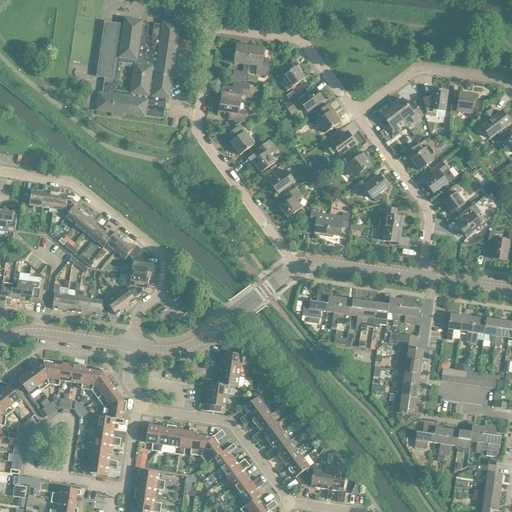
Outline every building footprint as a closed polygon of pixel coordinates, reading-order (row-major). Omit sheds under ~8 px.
[(119,27),(120,24),(105,22),(97,77),(104,78),(104,82),(102,94),(99,93),(96,110),(111,112),(111,115),(122,117),(123,114),(144,117),(144,115),(163,118),(166,98),(169,98),(180,24),(163,21),(163,24),(154,23),(152,36),(147,36),(149,25),(142,24),(142,21),(125,19),(124,28),(119,27)] [(237,45),(236,54),(231,53),(229,55),(228,60),(230,62),(243,64),(242,72),(234,71),(233,80),(245,82),(248,65),(250,47),(237,45)] [(250,47),(248,65),(257,66),(256,74),(266,76),(268,59),(263,58),(264,49),(250,47)] [(302,72),(297,66),(289,72),(286,67),(275,75),(281,84),(286,91),(291,88),(304,78),(301,73),(302,72)] [(223,87),(221,99),(240,102),(242,94),(248,95),(250,85),(237,83),(236,89),(223,87)] [(91,85),(86,85),(83,107),(88,108),(91,85)] [(296,95),(289,100),(283,104),(291,115),(303,106),(307,112),(323,100),(315,89),(306,95),(302,90),(296,95)] [(444,117),(445,111),(448,92),(434,90),(433,93),(420,97),(425,115),(444,117)] [(289,100),(296,95),(293,91),(286,96),(289,100)] [(472,113),(474,95),(460,93),(459,99),(453,99),(450,115),(457,116),(458,111),(472,113)] [(240,102),(221,99),(219,111),(232,113),(232,120),(244,122),(246,111),(239,110),(240,102)] [(403,99),(392,107),(401,120),(408,115),(413,121),(422,115),(411,100),(406,104),(403,99)] [(327,105),(314,115),(318,121),(317,121),(325,133),(340,122),(327,105)] [(401,120),(392,107),(382,115),(385,120),(380,123),(391,138),(400,131),(395,125),(401,120)] [(481,126),(490,138),(510,123),(501,111),(497,115),(492,108),(480,117),(485,124),(481,126)] [(240,155),(254,144),(240,125),(226,136),(240,155)] [(340,155),(356,144),(347,132),(342,135),(339,130),(323,142),(333,154),(337,151),(340,155)] [(507,157),(511,154),(511,153),(511,136),(510,138),(507,133),(496,141),(507,157)] [(270,155),(277,150),(270,141),(258,149),(262,155),(253,162),(261,173),(275,162),(270,155)] [(429,146),(425,149),(424,148),(423,150),(418,144),(404,155),(409,161),(411,159),(419,170),(433,159),(430,156),(433,154),(434,152),(429,146)] [(354,160),(350,155),(337,165),(345,175),(350,171),(354,177),(363,170),(364,171),(372,165),(363,153),(354,160)] [(425,182),(433,193),(447,182),(441,174),(448,169),(441,161),(429,170),(433,176),(425,182)] [(259,182),(265,189),(271,184),(278,194),(294,182),(286,171),(279,177),(274,171),(259,182)] [(368,182),(365,178),(354,186),(361,194),(366,190),(372,199),(388,187),(379,174),(368,182)] [(493,190),(496,188),(490,180),(481,187),(487,194),(493,190)] [(467,207),(464,203),(457,193),(461,190),(456,183),(444,192),(448,197),(442,202),(451,213),(455,210),(458,215),(467,207)] [(283,212),(284,212),(288,217),(302,207),(297,200),(301,197),(295,188),(283,197),(287,202),(280,208),(283,212)] [(41,207),(44,192),(32,190),(30,197),(25,196),(23,208),(33,210),(34,206),(41,207)] [(44,192),(41,207),(49,208),(49,212),(53,213),(56,193),(44,192)] [(56,193),(53,213),(57,213),(57,209),(65,211),(69,213),(75,205),(76,205),(77,203),(71,199),(67,198),(68,195),(56,193)] [(481,218),(478,214),(481,213),(474,204),(464,212),(467,217),(457,225),(466,237),(477,229),(478,230),(482,231),(488,227),(488,222),(485,218),(481,218)] [(69,213),(65,217),(75,225),(85,213),(76,205),(75,205),(69,213)] [(383,228),(401,231),(403,218),(392,216),(393,209),(378,207),(377,218),(385,220),(383,228)] [(312,208),(311,216),(306,215),(305,221),(309,222),(308,227),(315,228),(314,233),(327,235),(330,214),(318,213),(318,209),(312,208)] [(0,220),(0,234),(4,235),(4,231),(6,231),(6,227),(11,228),(13,213),(3,211),(2,221),(0,220)] [(85,213),(75,225),(84,232),(94,220),(85,213)] [(330,214),(327,235),(340,237),(342,227),(347,228),(349,214),(343,213),(343,216),(330,214)] [(94,220),(84,232),(94,240),(103,228),(94,220)] [(113,235),(103,228),(94,240),(103,247),(106,244),(113,235)] [(401,231),(383,228),(382,241),(393,242),(393,244),(407,246),(408,239),(400,238),(401,231)] [(115,232),(113,235),(106,244),(115,252),(125,239),(115,232)] [(499,239),(500,233),(489,232),(487,245),(493,246),(491,259),(506,261),(509,241),(499,239)] [(66,237),(63,240),(66,242),(63,246),(66,242),(68,243),(65,247),(70,251),(73,247),(72,247),(75,244),(66,237)] [(125,239),(115,252),(125,259),(128,255),(131,258),(143,254),(143,253),(141,249),(135,245),(134,247),(125,239)] [(143,254),(131,258),(133,262),(131,274),(149,277),(151,264),(146,264),(147,256),(146,252),(143,253),(143,254)] [(69,261),(66,264),(71,267),(77,260),(72,256),(69,260),(69,261)] [(149,277),(131,274),(129,286),(126,288),(134,299),(134,298),(142,292),(143,288),(147,289),(149,277)] [(17,285),(13,285),(11,299),(6,298),(5,304),(10,305),(11,299),(21,301),(22,291),(27,292),(29,282),(18,280),(17,285)] [(22,291),(21,301),(43,304),(45,291),(38,290),(39,283),(29,282),(27,292),(22,291)] [(0,297),(0,307),(5,308),(5,304),(6,298),(11,299),(13,285),(3,283),(2,288),(1,297),(0,297)] [(53,294),(55,294),(52,309),(65,311),(67,296),(59,294),(60,285),(54,284),(53,294)] [(126,288),(117,295),(126,308),(136,301),(134,298),(134,299),(126,288)] [(67,296),(65,311),(76,313),(80,291),(75,290),(74,297),(67,296)] [(84,291),(80,291),(76,313),(88,314),(91,299),(83,298),(84,291)] [(328,296),(329,296),(329,294),(317,292),(315,302),(310,301),(310,302),(304,301),(302,316),(320,318),(321,311),(326,312),(328,296)] [(383,304),(377,303),(373,327),(379,328),(379,325),(386,326),(388,314),(387,314),(389,298),(390,298),(390,295),(385,294),(383,304)] [(126,308),(117,295),(105,304),(107,314),(112,310),(116,315),(126,308)] [(329,297),(329,296),(328,296),(326,312),(333,313),(332,323),(337,324),(340,298),(329,297)] [(402,300),(400,315),(405,316),(404,323),(420,325),(422,314),(418,313),(418,309),(413,309),(414,298),(402,297),(401,300),(402,300)] [(352,300),(340,298),(337,324),(349,326),(350,315),(352,300)] [(401,300),(390,298),(389,298),(387,314),(388,314),(388,313),(394,314),(393,325),(398,325),(400,315),(402,300),(401,300)] [(103,301),(91,299),(88,314),(100,316),(101,313),(107,314),(105,304),(102,304),(103,301)] [(352,300),(350,315),(357,316),(356,327),(361,327),(365,302),(352,300)] [(365,302),(361,327),(361,331),(366,332),(367,326),(373,327),(377,303),(365,302)] [(460,331),(462,316),(450,314),(446,340),(452,340),(453,330),(460,331)] [(474,317),(462,316),(460,331),(467,332),(465,342),(471,343),(474,317)] [(474,317),(471,343),(476,344),(476,339),(483,340),(486,319),(474,317)] [(486,319),(483,340),(490,341),(489,346),(495,346),(498,321),(486,319)] [(498,321),(495,346),(500,347),(501,337),(508,338),(510,323),(504,322),(504,320),(501,319),(500,321),(498,321)] [(398,334),(390,333),(388,344),(396,346),(398,334)] [(417,342),(417,336),(400,334),(399,340),(417,342)] [(417,342),(399,340),(397,351),(407,353),(406,359),(422,362),(423,349),(416,348),(417,342)] [(242,349),(228,347),(222,346),(221,352),(224,352),(222,363),(241,366),(242,355),(241,355),(242,349)] [(406,359),(396,358),(395,363),(406,365),(405,371),(420,374),(422,362),(406,359)] [(44,364),(29,374),(29,375),(38,386),(37,386),(39,389),(41,391),(49,384),(59,386),(59,384),(62,366),(61,366),(52,365),(53,362),(44,361),(44,364)] [(62,363),(61,366),(62,366),(59,384),(64,384),(64,381),(71,382),(74,362),(69,361),(69,364),(62,363)] [(222,363),(213,362),(208,361),(207,365),(221,367),(220,374),(244,377),(244,374),(243,373),(240,373),(241,366),(222,363)] [(78,363),(74,362),(71,382),(77,383),(77,386),(81,387),(82,387),(84,370),(85,370),(85,367),(78,366),(78,363)] [(374,367),(373,377),(380,378),(381,368),(374,367)] [(82,387),(81,387),(81,389),(91,391),(97,399),(113,387),(102,372),(103,370),(94,368),(93,371),(85,370),(84,370),(82,387)] [(29,375),(29,374),(26,370),(22,373),(24,375),(18,379),(30,395),(39,389),(37,386),(38,386),(29,375)] [(405,371),(394,370),(394,375),(404,377),(403,383),(418,386),(420,374),(405,371)] [(219,380),(210,379),(210,383),(228,386),(241,388),(242,388),(243,378),(244,378),(244,377),(220,374),(219,380)] [(210,383),(210,379),(204,378),(204,382),(209,383),(208,394),(227,397),(228,386),(210,383)] [(403,383),(393,382),(392,387),(402,389),(401,395),(416,398),(417,397),(418,386),(403,383)] [(0,396),(0,407),(7,416),(14,410),(11,406),(16,402),(18,405),(22,401),(10,385),(4,389),(2,387),(0,388),(0,392),(2,395),(0,396)] [(113,387),(97,399),(103,407),(102,416),(102,417),(121,420),(121,419),(123,410),(125,411),(127,402),(124,402),(113,387)] [(208,394),(206,404),(202,404),(201,410),(224,414),(227,397),(208,394)] [(416,398),(401,395),(390,394),(389,401),(393,401),(392,412),(407,414),(408,409),(418,410),(420,398),(417,397),(416,398)] [(242,422),(265,406),(258,397),(243,408),(247,414),(239,419),(242,422)] [(271,414),(265,406),(242,422),(244,426),(252,420),(256,426),(271,414)] [(44,418),(48,416),(42,409),(39,411),(44,418)] [(271,414),(256,426),(260,431),(252,436),(255,440),(277,423),(271,414)] [(39,422),(34,415),(31,417),(36,424),(39,422)] [(102,417),(102,416),(98,416),(97,427),(114,430),(115,423),(123,424),(124,420),(121,419),(121,420),(102,417)] [(156,451),(160,427),(153,426),(154,423),(149,422),(146,442),(152,443),(151,451),(156,451)] [(466,432),(459,431),(457,446),(469,448),(470,441),(472,426),(473,425),(473,422),(467,422),(466,432)] [(277,423),(255,440),(257,443),(265,438),(269,443),(284,432),(277,423)] [(435,428),(436,428),(436,425),(424,423),(422,433),(416,432),(414,447),(427,449),(428,442),(433,443),(435,428)] [(483,443),(482,450),(499,452),(501,437),(495,436),(497,426),(484,424),(484,427),(485,427),(482,443),(483,443)] [(160,427),(156,451),(161,452),(162,445),(169,446),(172,426),(167,425),(167,428),(160,427)] [(473,426),(473,425),(472,426),(470,441),(477,442),(475,452),(481,453),(481,450),(482,450),(483,443),(482,443),(485,427),(484,427),(473,426)] [(172,426),(169,446),(175,447),(174,454),(179,455),(182,430),(176,429),(176,427),(172,426)] [(114,430),(97,427),(95,439),(120,443),(121,439),(113,437),(114,430)] [(435,428),(433,443),(440,444),(438,454),(444,455),(448,429),(436,428),(435,428)] [(189,432),(182,430),(179,455),(184,455),(185,448),(191,449),(194,435),(194,429),(190,429),(189,432)] [(448,429),(444,455),(449,456),(450,445),(457,446),(459,431),(448,429)] [(284,432),(269,443),(273,448),(265,454),(268,457),(275,452),(290,440),(284,432)] [(194,435),(191,449),(190,455),(200,456),(211,438),(194,435)] [(213,436),(211,438),(200,456),(207,464),(213,459),(222,452),(217,445),(219,443),(213,436)] [(120,443),(95,439),(93,450),(110,453),(112,445),(120,446),(120,443)] [(275,452),(268,457),(270,461),(278,455),(282,460),(297,449),(290,440),(275,452)] [(222,452),(213,459),(220,468),(234,458),(229,452),(236,447),(233,444),(222,452)] [(297,449),(282,460),(285,466),(278,471),(281,475),(288,469),(303,458),(297,449)] [(110,453),(93,450),(92,461),(117,465),(117,461),(109,460),(110,453)] [(220,468),(220,469),(216,472),(222,481),(227,477),(227,478),(247,462),(245,459),(238,464),(234,458),(220,468)] [(310,467),(303,458),(288,469),(295,478),(295,477),(301,485),(310,469),(308,468),(310,467)] [(496,467),(497,461),(479,459),(478,465),(496,467)] [(117,465),(92,461),(90,473),(107,475),(108,468),(116,469),(117,465)] [(249,466),(247,462),(227,478),(233,487),(247,476),(243,470),(249,466)] [(496,467),(478,465),(476,476),(486,477),(486,484),(501,486),(502,474),(495,473),(496,467)] [(310,469),(301,485),(310,486),(310,487),(321,489),(324,470),(313,469),(313,471),(310,469)] [(140,482),(164,485),(165,481),(158,480),(159,473),(139,470),(138,475),(141,475),(140,482)] [(335,472),(324,470),(321,489),(328,490),(326,499),(331,500),(332,491),(335,472)] [(346,473),(335,472),(332,491),(338,492),(337,502),(343,503),(345,492),(343,492),(346,473)] [(252,482),(247,476),(233,487),(240,496),(261,481),(258,477),(252,482)] [(261,481),(240,496),(247,505),(256,498),(261,495),(256,489),(263,484),(261,481)] [(136,488),(135,493),(155,496),(156,489),(163,490),(164,485),(140,482),(139,489),(136,488)] [(474,490),(474,495),(499,498),(501,486),(486,484),(485,491),(474,490)] [(52,493),(52,498),(76,501),(77,495),(80,495),(81,490),(60,487),(59,494),(52,493)] [(155,496),(135,493),(135,497),(137,498),(137,505),(161,508),(161,503),(154,502),(155,496)] [(499,498),(474,495),(473,500),(483,501),(482,508),(497,510),(499,498)] [(219,496),(215,500),(222,509),(226,505),(219,496)] [(76,501),(52,498),(51,503),(58,504),(57,510),(69,511),(77,511),(78,509),(75,508),(76,501)] [(247,505),(240,510),(241,511),(268,511),(269,511),(264,504),(262,506),(256,498),(247,505)]
